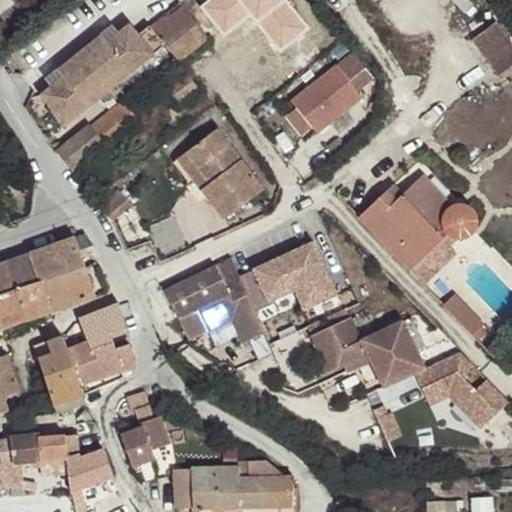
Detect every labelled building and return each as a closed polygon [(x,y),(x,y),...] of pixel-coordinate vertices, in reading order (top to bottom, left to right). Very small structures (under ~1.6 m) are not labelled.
[(186,0),(184,2),(153,26),(167,45),(177,59),(179,62),(255,0),(186,0)] [(44,93),(65,122),(88,105),(81,96),(125,64),(130,72),(167,45),(153,26),(142,34),(133,23),(109,41),(102,32),(54,67),(63,79),(44,93)] [(511,68),(511,43),(497,23),(473,42),(498,78),(511,68)] [(88,105),(130,72),(125,64),(81,96),(88,105)] [(176,83),(165,69),(158,75),(181,105),(200,90),(187,75),(176,83)] [(334,69),(289,105),(313,136),(358,100),(334,69)] [(123,102),(58,153),(82,184),(115,158),(106,147),(138,122),(123,102)] [(216,130),(193,148),(216,179),(209,184),(233,214),(263,191),(216,130)] [(127,159),(133,170),(154,153),(146,144),(127,159)] [(216,179),(193,148),(187,153),(209,184),(216,179)] [(397,204),(388,194),(362,219),(409,270),(446,235),(452,240),(460,243),(467,239),(475,232),(478,222),(475,213),(469,208),(461,205),(452,207),(447,211),(419,183),(404,197),(397,204)] [(395,188),(388,194),(397,204),(404,197),(395,188)] [(120,192),(100,208),(112,223),(131,207),(120,192)] [(81,253),(94,248),(86,235),(32,255),(51,314),(97,298),(81,253)] [(255,316),(297,297),(304,312),(334,298),(310,247),(239,280),(255,316)] [(51,314),(32,255),(6,264),(26,323),(51,314)] [(163,294),(177,321),(242,290),(239,280),(228,263),(163,294)] [(26,323),(6,264),(0,266),(0,323),(3,331),(26,323)] [(255,316),(242,290),(177,321),(188,343),(230,323),(241,345),(264,334),(255,316)] [(445,305),(473,335),(481,328),(483,326),(455,296),(445,305)] [(80,321),(84,332),(88,344),(92,353),(114,344),(111,336),(126,330),(119,306),(80,321)] [(361,344),(350,321),(312,339),(318,352),(329,376),(343,369),(352,365),(355,371),(371,364),(380,384),(415,368),(396,327),(361,344)] [(481,328),(473,335),(479,341),(487,334),(481,328)] [(55,406),(85,396),(82,388),(68,351),(64,340),(35,351),(55,406)] [(68,351),(82,388),(134,372),(137,367),(129,347),(117,351),(114,344),(92,353),(88,344),(68,351)] [(325,378),(329,376),(318,352),(313,354),(325,378)] [(461,355),(416,378),(430,409),(451,401),(483,432),(508,402),(489,383),(479,392),(466,378),(476,368),(461,355)] [(7,357),(0,359),(0,415),(7,413),(3,401),(19,395),(7,357)] [(346,375),(355,371),(352,365),(343,369),(346,375)] [(137,411),(140,422),(152,415),(145,393),(129,399),(132,412),(137,411)] [(121,435),(133,467),(155,459),(149,443),(167,436),(161,417),(140,422),(139,422),(141,427),(121,435)] [(79,453),(80,452),(80,436),(68,437),(65,428),(56,429),(57,438),(65,438),(67,457),(79,453)] [(15,490),(26,483),(23,482),(20,464),(65,460),(67,459),(67,457),(65,438),(57,438),(38,440),(37,436),(19,437),(10,438),(10,440),(0,440),(0,450),(2,463),(5,488),(15,490)] [(72,492),(114,478),(104,450),(81,458),(79,453),(67,457),(67,459),(72,492)] [(242,511),(242,507),(264,506),(267,506),(266,478),(239,479),(239,469),(175,471),(176,509),(198,508),(197,511),(242,511)] [(293,478),(266,478),(267,506),(293,506),(293,478)] [(36,484),(26,483),(15,490),(34,492),(36,484)] [(491,500),(471,501),(472,510),(491,509),(491,500)]
